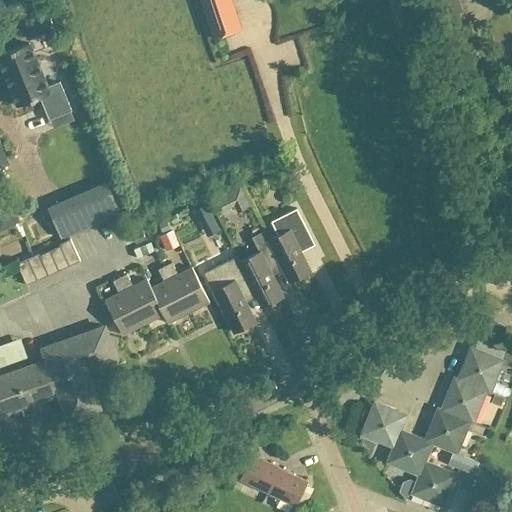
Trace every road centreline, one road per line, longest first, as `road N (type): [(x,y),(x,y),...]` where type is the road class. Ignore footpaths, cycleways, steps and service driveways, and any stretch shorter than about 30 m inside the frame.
road 1 (residential): [(71,484),(299,378)]
road 2 (residential): [(299,378),(495,270)]
road 3 (residential): [(299,378),(356,511)]
road 4 (track): [(511,128),(481,64),(473,0)]
